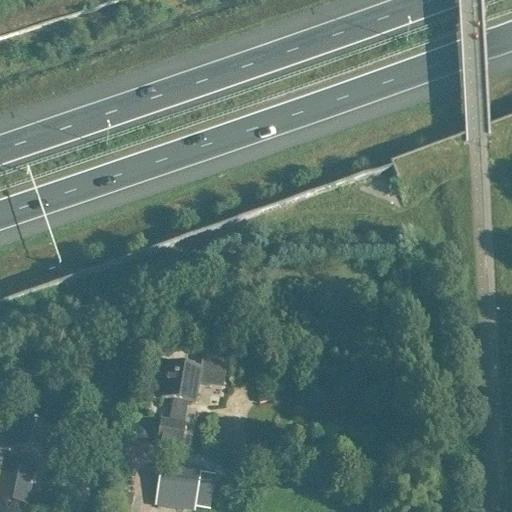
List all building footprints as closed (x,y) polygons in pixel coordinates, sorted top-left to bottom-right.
[(394,197),(409,192),(400,167),(385,173),(394,197)] [(232,291),(216,288),(211,317),(212,317),(209,336),(229,340),(233,320),(228,319),(232,291)] [(186,425),(183,424),(188,404),(195,405),(201,369),(167,363),(161,399),(171,401),(168,422),(160,421),(156,446),(181,450),(186,425)] [(48,427),(14,420),(8,448),(42,455),(48,427)] [(27,505),(36,466),(4,459),(0,478),(0,499),(10,502),(27,505)] [(155,507),(190,511),(195,511),(196,510),(209,511),(215,477),(200,474),(200,473),(161,469),(155,507)] [(0,499),(0,507),(8,509),(10,502),(0,499)]
